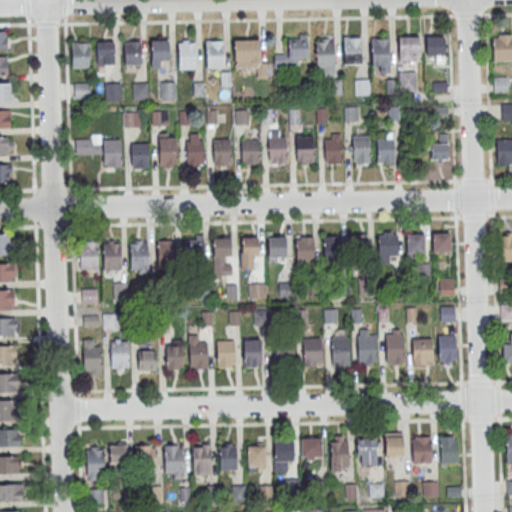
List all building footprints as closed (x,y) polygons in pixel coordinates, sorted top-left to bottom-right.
[(399,36),(417,36),(418,58),(400,59),(399,36)] [(427,37),(445,36),(446,58),(428,59),(427,37)] [(343,38),(362,37),(363,63),(345,64),(343,38)] [(371,38),(390,37),(391,63),(372,64),(371,38)] [(493,38),(511,37),(511,60),(494,60),(493,38)] [(288,39),(306,38),(307,61),(289,61),(288,39)] [(151,41),(169,40),(170,66),(152,67),(151,41)] [(205,41),(224,40),(225,66),(207,67),(205,41)] [(235,40),(253,40),(254,66),(236,66),(235,40)] [(316,41),(335,40),(336,66),(317,67),(316,41)] [(71,42),(89,41),(90,67),(72,68),(71,42)] [(96,42),(114,41),(115,64),(97,64),(96,42)] [(123,42),(141,41),(142,64),(124,64),(123,42)] [(178,43),(196,42),(197,68),(179,69),(178,43)] [(416,72),(399,72),(399,91),(416,90),(416,72)] [(507,90),(507,77),(493,77),(494,91),(507,90)] [(79,86),(87,88),(88,82),(80,80),(79,86)] [(354,95),(369,95),(369,80),(354,80),(354,95)] [(11,83),(0,82),(0,101),(11,101),(11,83)] [(132,82),(132,98),(148,98),(148,82),(132,82)] [(175,82),(160,82),(160,98),(175,98),(175,82)] [(120,83),(104,83),(104,99),(120,99),(120,83)] [(511,102),(501,103),(501,120),(511,120),(511,102)] [(447,119),(447,107),(431,107),(431,119),(447,119)] [(0,109),(0,126),(10,127),(10,109),(0,109)] [(122,111),(122,126),(140,126),(140,111),(122,111)] [(167,123),(167,111),(152,111),(152,123),(167,123)] [(75,134),(75,154),(99,154),(99,134),(75,134)] [(295,136),(314,135),(315,161),(296,162),(295,136)] [(351,136),(370,135),(371,161),(352,162),(351,136)] [(0,137),(0,154),(11,155),(11,137),(0,137)] [(158,138),(176,137),(177,163),(159,164),(158,138)] [(268,137),(286,137),(287,163),(269,163),(268,137)] [(376,138),(394,137),(395,163),(377,164),(376,138)] [(213,139),(231,138),(232,164),(214,165),(213,139)] [(241,139),(259,138),(260,164),(242,165),(241,139)] [(324,138),(342,138),(343,164),(325,164),(324,138)] [(511,138),(496,139),(496,163),(511,163),(511,138)] [(102,140),(121,139),(122,165),(103,166),(102,140)] [(186,141),(204,140),(205,166),(187,166),(186,141)] [(130,143),(148,143),(149,169),(131,169),(130,143)] [(449,143),(430,143),(430,160),(449,160),(449,143)] [(11,164),(0,163),(0,182),(11,182),(11,164)] [(0,233),(0,254),(8,255),(8,234),(0,233)] [(433,234),(451,233),(452,252),(434,253),(433,234)] [(379,235),(397,234),(398,260),(380,261),(379,235)] [(406,235),(425,234),(426,260),(408,261),(406,235)] [(498,262),(511,261),(511,234),(498,235),(498,262)] [(324,236),(342,235),(343,261),(325,262),(324,236)] [(367,235),(348,235),(348,258),(367,258),(367,235)] [(269,237),(287,236),(288,262),(270,263),(269,237)] [(295,237),(314,236),(315,262),(296,263),(295,237)] [(240,238),(258,237),(259,263),(241,264),(240,238)] [(213,238),(231,238),(232,256),(224,257),(224,264),(232,264),(232,275),(214,275),(213,238)] [(185,240),(204,239),(204,257),(186,258),(185,240)] [(157,241),(175,240),(176,266),(158,267),(157,241)] [(130,243),(148,242),(149,268),(131,269),(130,243)] [(79,244),(98,243),(99,269),(81,270),(79,244)] [(103,243),(122,243),(123,269),(104,269),(103,243)] [(0,263),(0,279),(13,280),(13,263),(0,263)] [(293,297),(293,282),(279,282),(279,297),(293,297)] [(248,283),(248,298),(266,298),(266,283),(248,283)] [(82,303),(96,303),(96,289),(82,289),(82,303)] [(0,290),(10,290),(10,306),(0,306),(0,290)] [(511,304),(499,304),(499,321),(511,320),(511,304)] [(118,313),(102,313),(102,328),(118,328),(118,313)] [(0,319),(13,319),(14,335),(0,335),(0,319)] [(385,334),(403,333),(404,359),(386,360),(385,334)] [(510,333),(511,333),(511,362),(504,363),(503,344),(511,344),(510,333)] [(358,335),(376,335),(377,361),(359,361),(358,335)] [(438,335),(456,335),(457,361),(439,361),(438,335)] [(330,338),(349,337),(350,363),(331,364),(330,338)] [(276,339),(294,338),(295,364),(277,365),(276,339)] [(303,339),(322,338),(323,364),(304,365),(303,339)] [(84,340),(94,339),(94,346),(101,346),(102,374),(90,375),(90,371),(85,372),(84,340)] [(413,339),(431,339),(432,365),(414,365),(413,339)] [(216,341),(234,340),(235,366),(217,367),(216,341)] [(244,340),(262,340),(263,366),(245,366),(244,340)] [(110,342),(129,341),(130,367),(111,368),(110,342)] [(189,343),(208,342),(209,368),(191,369),(189,343)] [(165,346),(184,345),(185,371),(167,372),(165,346)] [(0,346),(14,346),(15,362),(0,362),(0,346)] [(138,350),(156,350),(157,370),(138,370),(138,350)] [(0,374),(18,374),(18,390),(0,390),(0,374)] [(0,419),(11,420),(11,399),(0,399),(0,419)] [(0,429),(21,429),(21,445),(0,445),(0,429)] [(384,456),(402,456),(402,433),(384,433),(384,456)] [(430,463),(430,435),(411,435),(411,463),(430,463)] [(439,463),(458,463),(458,435),(439,435),(439,463)] [(329,436),(329,471),(348,471),(348,436),(329,436)] [(300,458),(321,458),(321,437),(300,437),(300,458)] [(357,438),(357,467),(375,467),(375,438),(357,438)] [(293,461),(293,440),(274,440),(274,471),(287,471),(287,461),(293,461)] [(265,443),(246,443),(246,471),(265,471),(265,443)] [(182,478),(182,444),(164,444),(164,478),(182,478)] [(211,475),(211,444),(192,444),(192,475),(211,475)] [(235,444),(219,444),(219,470),(235,470),(235,444)] [(126,473),(126,445),(109,445),(109,473),(126,473)] [(156,467),(156,445),(136,445),(136,467),(156,467)] [(86,480),(103,480),(103,447),(86,447),(86,480)] [(0,456),(18,456),(18,472),(0,472),(0,456)] [(408,494),(408,481),(394,481),(394,494),(408,494)] [(422,481),(422,494),(438,494),(438,481),(422,481)] [(0,484),(22,484),(22,500),(0,500),(0,484)] [(381,484),(369,484),(369,496),(381,496),(381,484)] [(271,486),(260,486),(260,499),(271,499),(271,486)] [(103,502),(103,489),(86,489),(86,503),(103,502)]
